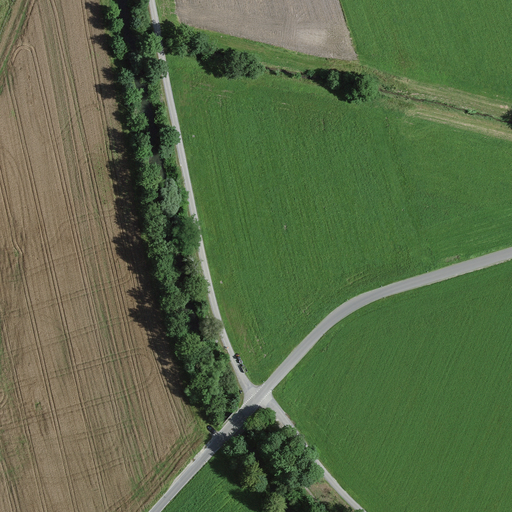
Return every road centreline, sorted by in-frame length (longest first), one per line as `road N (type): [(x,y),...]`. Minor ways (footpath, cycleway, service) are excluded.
road 1 (track): [(363,511),(225,355),(200,279),(150,0)]
road 2 (unclassified): [(154,511),(332,318),(375,295),(511,253)]
